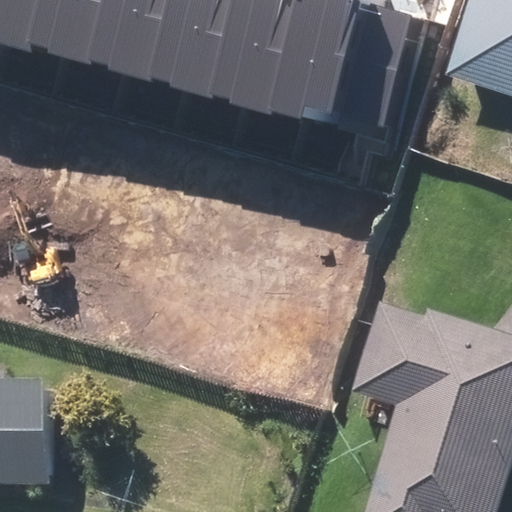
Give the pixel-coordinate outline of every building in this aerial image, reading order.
[(25,0),(0,0),(0,40),(14,44),(25,0)] [(25,0),(14,44),(74,60),(90,0),(25,0)] [(154,0),(90,0),(74,60),(135,76),(154,0)] [(221,0),(154,0),(135,76),(197,92),(221,0)] [(221,0),(197,92),(259,108),(286,0),(221,0)] [(357,0),(286,0),(259,108),(325,125),(358,0),(357,0)] [(412,15),(358,0),(325,125),(379,139),(412,15)] [(511,0),(473,0),(451,74),(511,92),(511,0)] [(42,233),(69,142),(0,120),(0,289),(19,227),(42,233)] [(499,511),(511,475),(511,344),(435,320),(432,330),(392,317),(365,401),(405,414),(372,511),(499,511)] [(0,378),(0,478),(43,478),(41,378),(0,378)]
